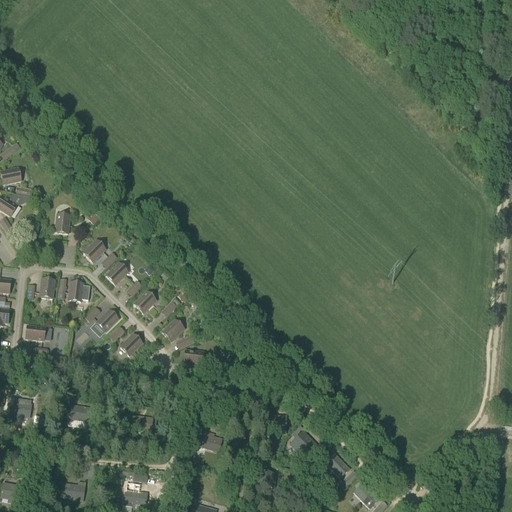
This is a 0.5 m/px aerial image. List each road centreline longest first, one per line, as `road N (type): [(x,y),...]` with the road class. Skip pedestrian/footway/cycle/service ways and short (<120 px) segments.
road 1 (track): [(0,366),(303,406),(402,509)]
road 2 (track): [(413,498),(487,423),(511,105)]
road 3 (track): [(9,368),(23,269),(37,264),(86,272),(151,341),(164,386)]
road 4 (track): [(177,466),(36,444),(16,443),(0,454)]
road 5 (track): [(184,388),(173,511)]
